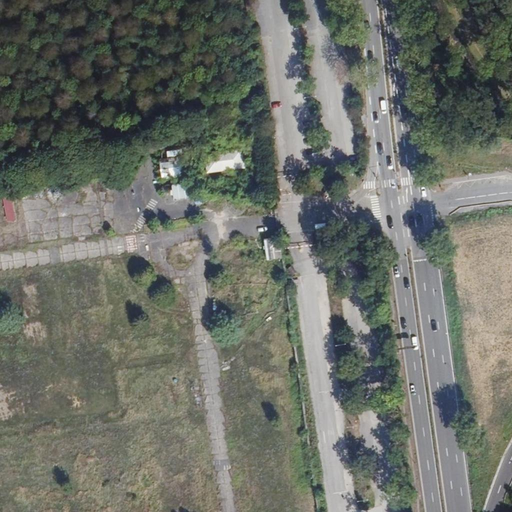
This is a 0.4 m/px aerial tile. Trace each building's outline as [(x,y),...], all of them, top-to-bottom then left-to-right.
[(242,148),(205,153),(208,172),(245,168),(242,148)] [(163,159),(183,156),(182,150),(162,153),(163,159)] [(163,159),(161,160),(163,178),(187,175),(185,156),(183,156),(163,159)] [(190,182),(173,185),(173,190),(174,195),(175,200),(192,197),(190,182)] [(8,221),(17,219),(12,194),(3,196),(8,221)] [(266,240),(269,260),(282,258),(280,238),(266,240)]
